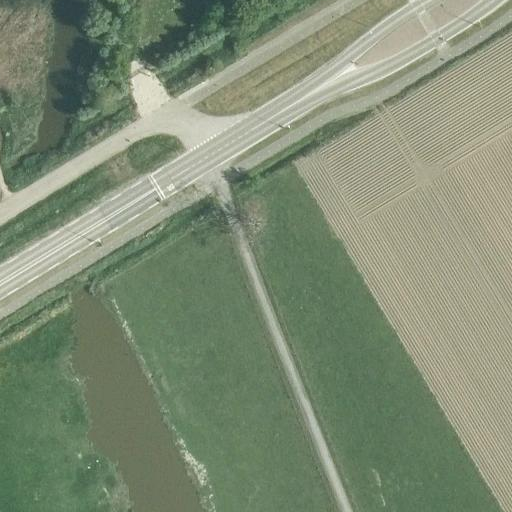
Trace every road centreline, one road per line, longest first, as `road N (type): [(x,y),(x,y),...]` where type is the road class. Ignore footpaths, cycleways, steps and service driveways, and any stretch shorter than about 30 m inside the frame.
road 1 (tertiary): [(262,123),(387,67),(493,0)]
road 2 (unclassified): [(0,215),(167,113),(217,150)]
road 3 (tertiary): [(0,283),(217,150)]
road 4 (tertiary): [(431,0),(262,123)]
